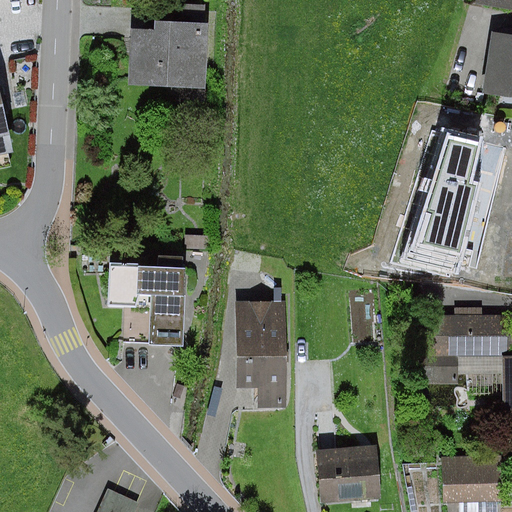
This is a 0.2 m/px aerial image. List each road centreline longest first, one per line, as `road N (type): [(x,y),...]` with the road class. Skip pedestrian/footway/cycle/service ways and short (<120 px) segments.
road 1 (residential): [(210,511),(65,344),(38,280),(15,250)]
road 2 (residential): [(58,0),(49,171),(37,216),(15,250)]
